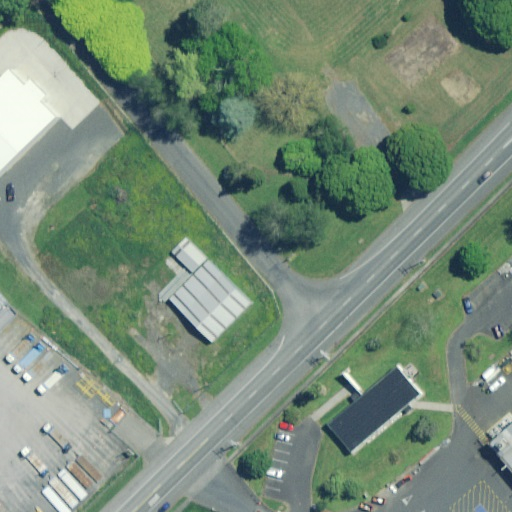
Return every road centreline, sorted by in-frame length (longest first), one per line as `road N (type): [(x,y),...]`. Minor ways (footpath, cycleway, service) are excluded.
road 1 (residential): [(511,136),(134,511)]
road 2 (unknown): [(90,511),(0,418)]
